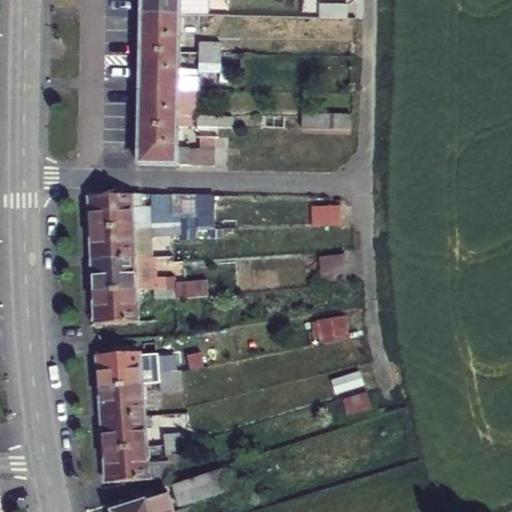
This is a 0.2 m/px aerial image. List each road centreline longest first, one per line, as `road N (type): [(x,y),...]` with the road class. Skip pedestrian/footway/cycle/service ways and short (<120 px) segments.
road 1 (residential): [(365,182),(25,175)]
road 2 (tertiary): [(47,464),(29,324),(25,175)]
road 3 (residential): [(365,182),(369,272),(390,387)]
road 4 (residential): [(369,0),(365,182)]
road 5 (tertiary): [(25,175),(27,0)]
